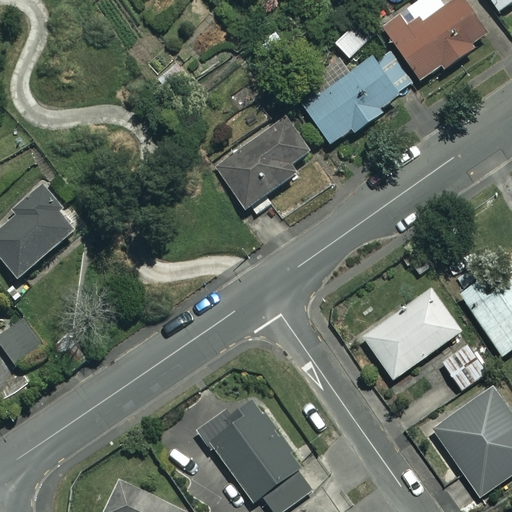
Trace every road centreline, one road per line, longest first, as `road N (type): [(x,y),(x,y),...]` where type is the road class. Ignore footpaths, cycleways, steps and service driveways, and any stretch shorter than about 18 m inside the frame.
road 1 (residential): [(265,290),(0,471)]
road 2 (residential): [(511,117),(265,290)]
road 3 (residential): [(265,290),(420,511)]
